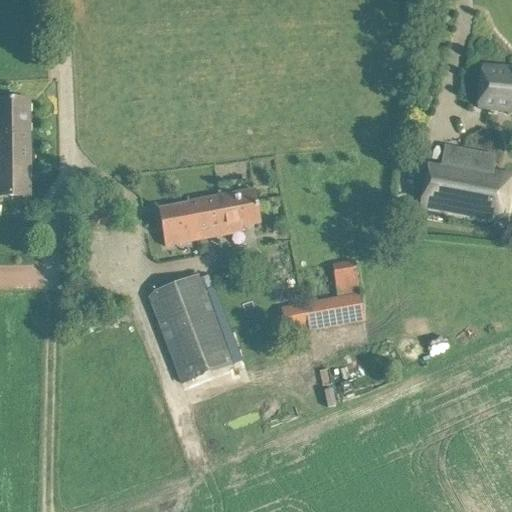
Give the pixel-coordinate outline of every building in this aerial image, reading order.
[(511,112),(511,67),(480,64),(476,109),(511,112)] [(0,197),(28,197),(28,100),(0,100),(0,197)] [(491,179),(495,157),(444,147),(440,169),(427,167),(420,207),(495,221),(503,181),(491,179)] [(188,204),(158,210),(165,247),(232,234),(242,233),(241,227),(260,224),(254,191),(188,203),(188,204)] [(76,207),(81,231),(109,226),(104,202),(76,207)] [(308,328),(309,333),(365,322),(360,293),(359,293),(353,260),(331,265),(337,298),(280,308),(285,332),(308,328)] [(148,298),(180,381),(233,361),(199,275),(153,293),(148,298)]
